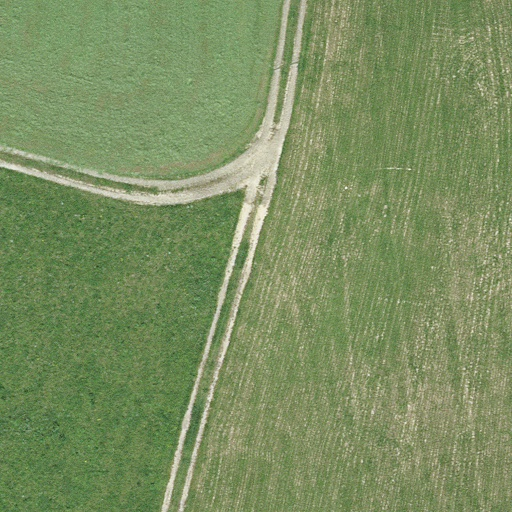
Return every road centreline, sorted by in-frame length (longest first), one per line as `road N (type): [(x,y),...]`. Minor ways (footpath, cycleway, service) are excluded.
road 1 (track): [(0,161),(112,195),(185,198),(274,167),(229,317),(186,511)]
road 2 (track): [(310,0),(274,167)]
